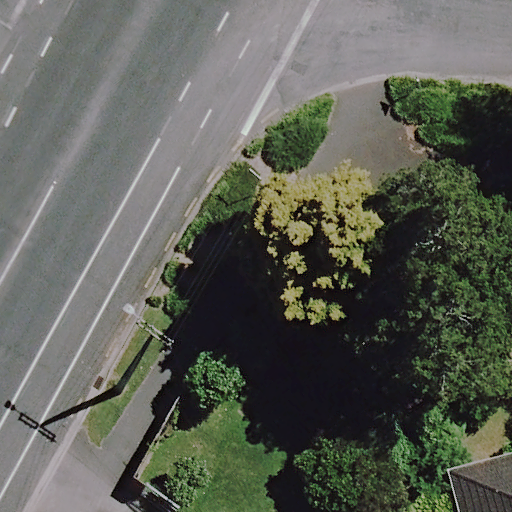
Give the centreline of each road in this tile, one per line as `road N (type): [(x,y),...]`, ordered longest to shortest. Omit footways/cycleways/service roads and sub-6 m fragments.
road 1 (tertiary): [(0,280),(104,85)]
road 2 (residential): [(0,14),(104,85)]
